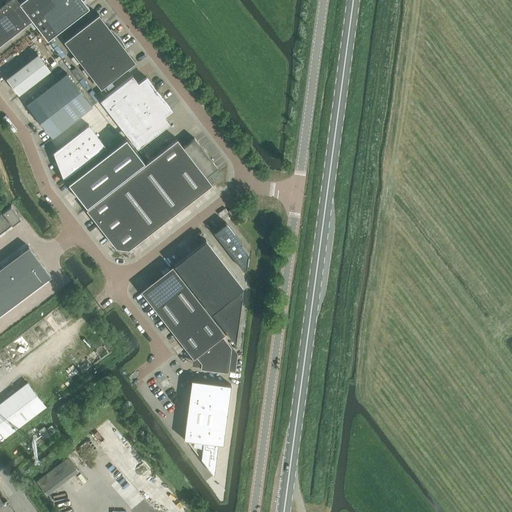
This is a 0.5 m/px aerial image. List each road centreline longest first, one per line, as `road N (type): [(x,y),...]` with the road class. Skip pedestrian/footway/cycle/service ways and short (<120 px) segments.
road 1 (primary): [(284,511),(353,0)]
road 2 (unclassified): [(254,511),(297,198)]
road 3 (unclassified): [(252,181),(111,0)]
road 4 (unclassified): [(0,109),(113,285)]
road 5 (unclassified): [(297,198),(323,0)]
road 6 (unclassified): [(113,285),(252,181)]
